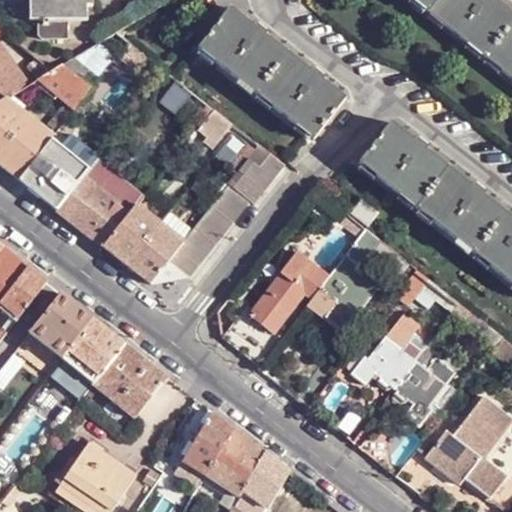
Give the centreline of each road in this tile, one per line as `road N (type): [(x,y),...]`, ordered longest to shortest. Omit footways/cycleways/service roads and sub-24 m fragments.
road 1 (residential): [(389,87),(171,345)]
road 2 (residential): [(171,345),(382,511)]
road 3 (residential): [(0,210),(171,345)]
road 4 (residential): [(389,87),(511,182)]
road 5 (residential): [(278,0),(279,11),(389,87)]
